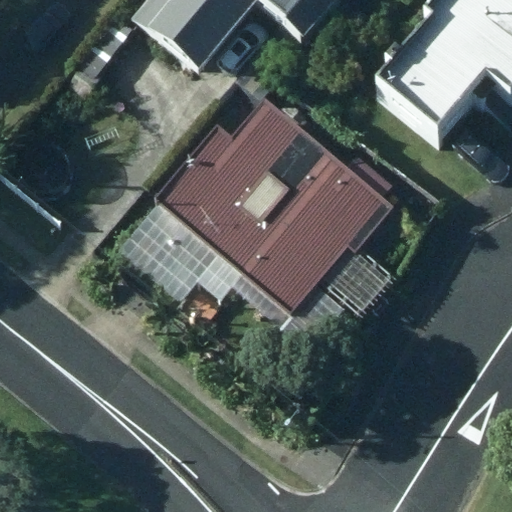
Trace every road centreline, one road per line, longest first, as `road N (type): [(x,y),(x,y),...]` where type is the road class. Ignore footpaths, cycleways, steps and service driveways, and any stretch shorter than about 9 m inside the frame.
road 1 (residential): [(210,511),(0,325)]
road 2 (residential): [(388,511),(511,332)]
